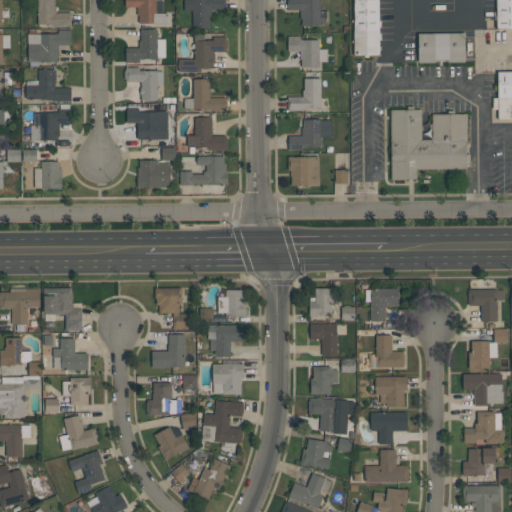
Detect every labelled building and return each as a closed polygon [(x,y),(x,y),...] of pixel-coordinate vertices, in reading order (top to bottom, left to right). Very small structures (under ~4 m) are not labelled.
[(71,26),(55,26),(55,24),(37,24),(37,0),(54,0),(54,6),(56,6),(56,12),(71,12),(71,26)] [(138,23),(138,15),(136,15),(136,6),(125,7),(125,0),(156,0),(156,13),(167,13),(167,24),(155,24),(155,23),(138,23)] [(183,0),(225,0),(225,9),(210,9),(210,16),(208,16),(208,27),(191,27),(191,11),(184,11),(183,0)] [(320,0),(320,26),(301,26),(301,19),(299,19),(299,9),(287,9),(287,0),(320,0)] [(353,55),(352,0),(378,0),(379,55),(353,55)] [(511,0),(511,28),(496,29),(495,0),(511,0)] [(125,62),(125,47),(138,48),(138,40),(140,40),(140,29),(156,29),(156,39),(164,39),(164,57),(156,57),(156,58),(143,58),(143,59),(139,59),(139,62),(125,62)] [(28,43),(27,43),(27,34),(55,34),(55,33),(58,33),(58,30),(70,30),(70,44),(58,44),(58,54),(57,54),(57,61),(38,61),(38,66),(29,66),(29,61),(28,61),(28,43)] [(178,72),(178,59),(193,59),(193,33),(204,33),(204,40),(212,40),(212,36),(225,36),(226,51),(213,51),(213,63),(211,63),(211,68),(200,68),(200,71),(178,72)] [(464,33),(464,62),(447,62),(447,60),(435,60),(435,62),(418,62),(417,33),(464,33)] [(9,48),(2,48),(2,64),(0,63),(0,34),(2,34),(9,35),(9,48)] [(301,67),(301,59),(299,59),(299,51),(287,51),(287,36),(300,35),(300,39),(302,39),(303,40),(318,40),(318,49),(326,49),(326,61),(318,61),(318,67),(301,67)] [(157,70),(157,100),(140,100),(140,99),(140,86),(140,81),(125,81),(125,79),(124,79),(123,70),(125,70),(125,67),(139,67),(139,70),(157,70)] [(70,88),(70,100),(51,100),(51,98),(36,98),(36,99),(26,99),(25,80),(38,80),(38,69),(54,69),(54,75),(55,75),(55,82),(54,82),(54,88),(70,88)] [(497,71),(511,70),(511,118),(497,119),(497,109),(492,109),(492,98),(497,98),(497,71)] [(303,110),(287,110),(287,96),(302,96),(302,89),(303,89),(303,78),(320,78),(320,108),(303,108),(303,110)] [(209,98),(225,97),(225,110),(211,110),(211,108),(193,109),(193,108),(183,108),(183,98),(193,98),(192,79),(209,79),(209,84),(210,84),(210,92),(209,92),(209,98)] [(7,124),(8,109),(0,108),(0,138),(3,138),(4,124),(7,124)] [(30,140),(30,124),(33,124),(33,113),(49,112),(58,112),(58,108),(70,108),(70,123),(58,123),(59,135),(57,135),(57,140),(30,140)] [(167,111),(167,139),(137,139),(137,122),(126,122),(126,108),(138,108),(138,111),(167,111)] [(390,179),(390,109),(421,109),(421,139),(431,139),(431,114),(466,114),(467,141),(466,141),(466,154),(469,154),(469,161),(466,161),(466,168),(416,169),(416,179),(390,179)] [(187,135),(194,135),(194,117),(211,117),(211,136),(226,136),(226,150),(207,150),(207,147),(187,147),(187,135)] [(331,137),(320,137),(321,147),(302,147),(302,150),(288,150),(288,135),(301,135),(301,127),(302,127),(302,119),(320,119),(320,120),(330,120),(331,137)] [(161,147),(174,147),(175,159),(161,159),(161,147)] [(20,162),(6,162),(6,149),(20,148),(20,162)] [(22,149),(36,149),(36,161),(22,161),(22,149)] [(224,156),(224,163),(225,163),(225,172),(226,172),(226,184),(221,184),(221,183),(193,183),(193,184),(192,184),(192,185),(179,185),(179,171),(191,171),(191,174),(203,174),(203,171),(206,171),(205,165),(196,165),(196,156),(224,156)] [(318,156),(318,185),(291,185),(290,176),(289,176),(289,170),(288,170),(287,156),(292,156),(292,157),(318,156)] [(157,164),(170,164),(169,187),(142,187),(142,188),(136,188),(137,167),(138,167),(138,159),(157,160),(157,164)] [(34,168),(40,168),(40,161),(59,161),(59,168),(61,168),(61,188),(33,188),(34,168)] [(346,169),(347,183),(334,183),(334,169),(346,169)] [(71,287),(71,303),(72,303),(72,307),(81,307),(81,330),(64,330),(64,314),(43,314),(43,287),(71,287)] [(181,287),(181,303),(178,304),(178,313),(189,313),(189,329),(172,329),(172,312),(159,312),(159,304),(156,304),(156,298),(154,298),(154,287),(181,287)] [(39,288),(39,307),(27,307),(27,324),(11,324),(11,308),(0,308),(0,292),(9,292),(9,288),(39,288)] [(330,288),(330,315),(318,314),(318,316),(309,316),(309,300),(314,300),(314,298),(315,298),(315,288),(330,288)] [(397,288),(397,305),(385,306),(385,320),(370,321),(369,288),(397,288)] [(246,317),(225,317),(225,313),(217,313),(217,296),(225,296),(225,289),(243,289),(243,301),(246,301),(246,317)] [(480,321),(480,305),(468,305),(468,303),(467,303),(467,292),(468,292),(468,289),(496,289),(496,290),(503,290),(503,300),(496,300),(496,321),(480,321)] [(354,320),(341,320),(341,307),(354,306),(354,320)] [(212,321),(198,321),(199,308),(212,308),(212,321)] [(336,323),(337,355),(321,355),(321,339),(309,339),(309,323),(336,323)] [(215,356),(215,339),(216,339),(216,324),(242,324),(243,341),(229,341),(229,356),(215,356)] [(506,328),(506,342),(496,342),(493,342),(493,329),(506,328)] [(184,333),(184,367),(151,367),(151,351),(167,351),(167,345),(168,345),(167,334),(184,333)] [(403,367),(369,367),(369,370),(358,371),(358,352),(369,351),(369,354),(375,354),(375,335),(391,334),(391,351),(402,351),(403,353),(404,364),(403,364),(403,367)] [(21,338),(21,351),(31,351),(31,360),(26,362),(21,362),(21,364),(8,364),(8,366),(0,366),(0,349),(4,349),(4,347),(5,347),(5,338),(21,338)] [(59,338),(74,338),(74,353),(87,353),(87,369),(60,369),(60,368),(53,368),(53,357),(52,357),(52,348),(59,348),(59,338)] [(470,340),(489,340),(489,342),(493,342),(496,342),(496,356),(488,357),(489,368),(473,368),(468,368),(468,352),(471,352),(470,340)] [(354,372),(340,372),(340,359),(354,359),(354,372)] [(41,362),(41,375),(28,375),(28,362),(41,362)] [(212,364),(243,364),(243,377),(241,377),(241,395),(234,395),(234,394),(222,394),(222,393),(213,393),(213,383),(212,383),(212,364)] [(337,382),(330,382),(330,394),(310,394),(310,378),(312,378),(312,366),(330,366),(330,367),(333,370),(337,370),(337,382)] [(501,373),(501,391),(502,391),(503,403),(492,403),(492,405),(474,406),(473,394),(473,389),(462,389),(462,374),(501,373)] [(196,375),(196,389),(182,389),(182,375),(196,375)] [(1,377),(22,376),(39,376),(39,379),(38,379),(38,388),(26,388),(24,390),(24,417),(4,417),(4,413),(0,413),(0,383),(1,383),(1,377)] [(406,376),(406,390),(403,390),(403,394),(403,405),(385,405),(385,402),(380,402),(379,394),(375,394),(375,377),(406,376)] [(69,404),(69,396),(62,396),(62,380),(69,380),(69,377),(89,377),(89,393),(87,393),(87,404),(69,404)] [(180,413),(171,413),(171,414),(147,414),(146,399),(152,399),(152,392),(152,382),(171,382),(171,400),(180,399),(180,413)] [(45,412),(45,399),(46,399),(46,395),(57,395),(57,397),(58,397),(58,411),(45,412)] [(318,430),(319,414),(307,414),(307,410),(307,401),(308,401),(308,398),(348,400),(348,401),(353,401),(352,414),(347,413),(345,433),(333,433),(333,431),(318,430)] [(201,439),(203,413),(213,414),(214,400),(242,402),(241,416),(229,415),(228,427),(240,428),(239,443),(201,439)] [(503,443),(491,443),(491,441),(487,441),(485,440),(484,439),(475,439),(475,442),(463,442),(463,428),(474,428),(474,423),(477,423),(476,411),(494,411),(494,413),(500,413),(501,429),(503,429),(503,443)] [(195,427),(183,429),(180,415),(192,412),(195,427)] [(406,430),(392,430),(392,443),(378,443),(378,430),(370,430),(370,412),(406,412),(406,430)] [(94,427),(98,443),(70,450),(70,448),(62,450),(58,436),(66,434),(62,418),(79,414),(83,430),(94,427)] [(30,425),(30,437),(22,437),(22,456),(5,456),(5,445),(4,445),(4,441),(0,441),(0,424),(20,424),(20,425),(30,425)] [(188,447),(169,457),(169,458),(165,460),(157,446),(159,445),(153,434),(169,426),(175,437),(181,434),(188,447)] [(349,452),(336,450),(338,437),(352,439),(349,452)] [(327,468),(305,465),(300,464),(302,448),(305,449),(307,438),(325,441),(330,447),(331,447),(330,451),(323,450),(322,458),(329,459),(327,468)] [(485,474),(484,474),(470,475),(462,475),(462,461),(467,461),(467,458),(468,458),(468,448),(482,448),(494,448),(494,463),(491,463),(491,470),(488,470),(485,474)] [(408,481),(364,481),(364,465),(378,465),(378,449),(395,449),(395,465),(408,465),(408,481)] [(78,494),(73,482),(85,478),(81,467),(72,471),(68,460),(97,450),(102,463),(99,464),(104,479),(90,484),(92,489),(78,494)] [(192,492),(203,467),(209,469),(213,459),(229,465),(218,490),(213,487),(208,498),(192,492)] [(170,471),(181,463),(189,473),(178,482),(170,471)] [(28,500),(0,507),(0,489),(9,487),(8,482),(0,484),(0,465),(6,464),(8,472),(20,469),(28,500)] [(497,468),(510,468),(510,481),(497,481),(497,468)] [(288,497),(294,482),(306,487),(311,472),(331,480),(326,493),(320,490),(318,494),(322,495),(317,509),(288,497)] [(92,511),(90,508),(89,509),(84,498),(94,493),(108,485),(109,486),(114,494),(114,495),(115,496),(119,494),(126,507),(119,511),(119,510),(115,511),(92,511)] [(500,511),(474,511),(475,501),(465,501),(465,500),(463,500),(462,498),(462,488),(463,486),(465,486),(500,486),(500,511)] [(407,489),(405,505),(402,505),(401,511),(379,511),(377,509),(377,502),(372,501),(373,491),(382,492),(381,500),(385,500),(386,487),(401,489),(401,488),(407,489)] [(314,511),(280,511),(284,503),(285,503),(286,500),(314,511)] [(372,506),(369,511),(355,511),(360,501),(372,506)]
